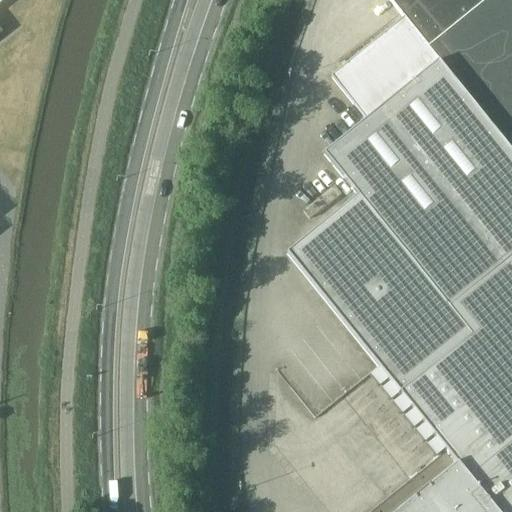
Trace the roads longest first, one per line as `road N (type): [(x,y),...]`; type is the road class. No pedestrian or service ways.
road 1 (primary): [(142,511),(143,292),(165,163),(220,0)]
road 2 (unknown): [(260,511),(255,433),(265,229),(329,0)]
road 3 (primary): [(180,0),(124,212),(110,323),(111,511)]
